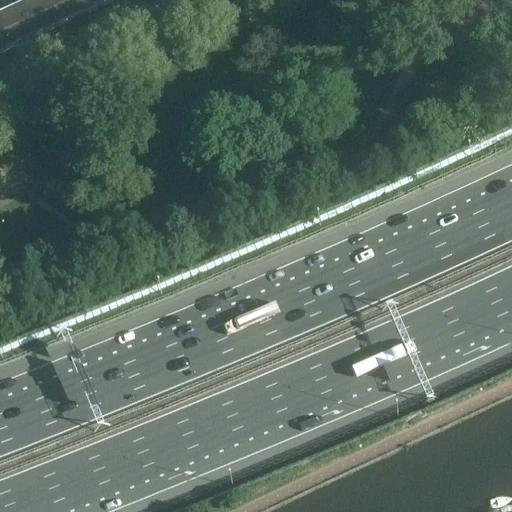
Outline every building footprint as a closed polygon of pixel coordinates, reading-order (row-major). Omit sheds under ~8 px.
[(56,29),(43,0),(37,0),(20,8),(34,39),(56,29)] [(79,18),(70,0),(43,0),(56,29),(79,18)] [(101,8),(97,0),(70,0),(79,18),(101,8)] [(118,0),(97,0),(101,8),(118,0)] [(34,39),(20,8),(0,17),(0,25),(11,50),(34,39)] [(0,55),(11,50),(0,25),(0,55)]
